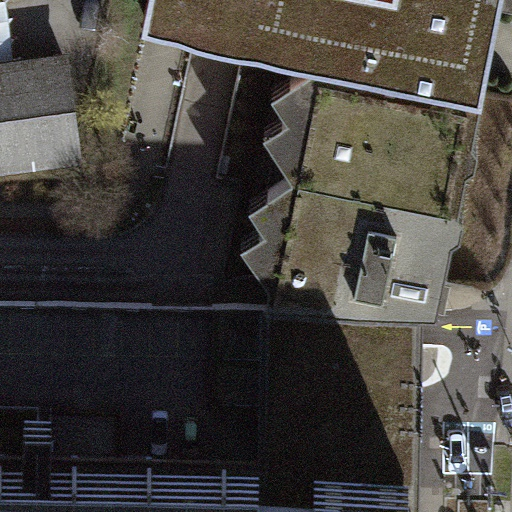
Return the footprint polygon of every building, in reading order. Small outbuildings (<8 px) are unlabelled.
[(60,0),(0,4),(0,56),(80,50),(76,0),(60,0)] [(138,0),(134,21),(149,24),(244,43),(308,56),(473,90),(490,6),(507,9),(509,0),(138,0)] [(55,56),(0,62),(0,163),(68,154),(55,56)] [(473,90),(308,56),(282,74),(299,96),(274,113),(291,138),(284,170),(259,185),(275,208),(251,224),(267,249),(260,279),(259,282),(275,285),(270,307),(415,309),(429,310),(436,273),(473,90)] [(250,456),(0,452),(0,511),(411,511),(415,329),(415,309),(270,307),(252,307),(250,456)]
